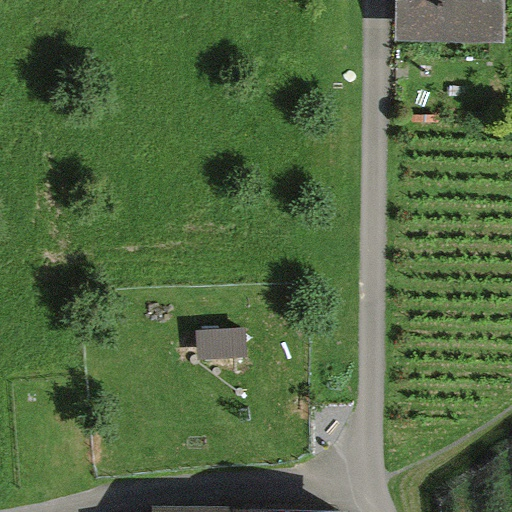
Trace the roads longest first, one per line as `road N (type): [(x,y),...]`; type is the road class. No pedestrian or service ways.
road 1 (track): [(382,511),(373,482),(376,0)]
road 2 (track): [(94,511),(175,496),(373,482)]
